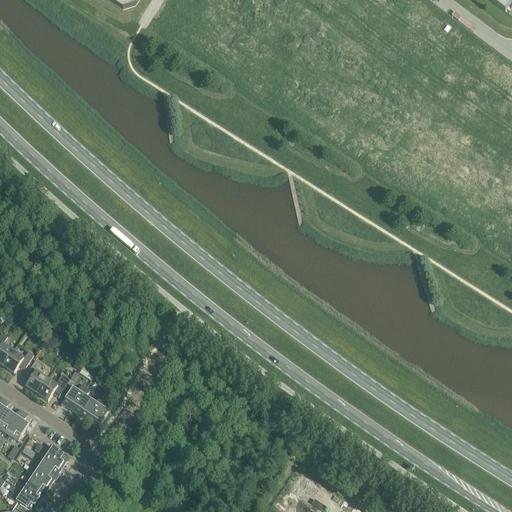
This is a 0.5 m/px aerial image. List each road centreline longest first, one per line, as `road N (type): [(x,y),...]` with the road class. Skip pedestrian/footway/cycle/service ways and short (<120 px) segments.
road 1 (primary): [(511,479),(192,252),(0,75)]
road 2 (primary): [(0,128),(224,323),(491,511)]
road 3 (residential): [(49,511),(92,447),(0,385)]
